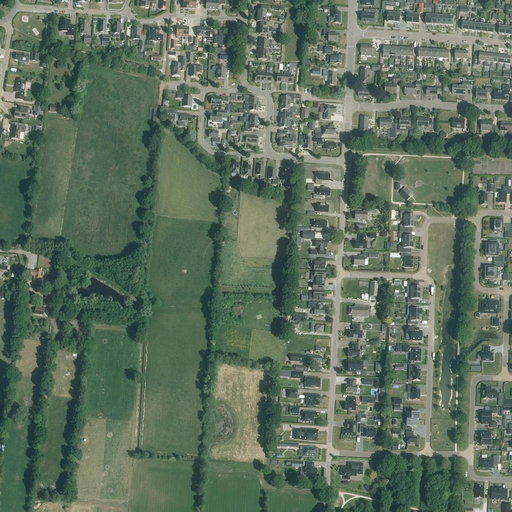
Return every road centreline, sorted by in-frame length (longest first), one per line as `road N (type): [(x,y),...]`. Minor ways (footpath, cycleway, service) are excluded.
road 1 (residential): [(424,276),(432,284),(426,453)]
road 2 (tertiary): [(329,452),(339,274)]
road 3 (residential): [(351,34),(511,44)]
road 4 (residential): [(475,109),(348,106)]
road 5 (residential): [(245,19),(168,14),(151,21),(123,13)]
road 6 (residential): [(268,153),(205,148),(204,89)]
